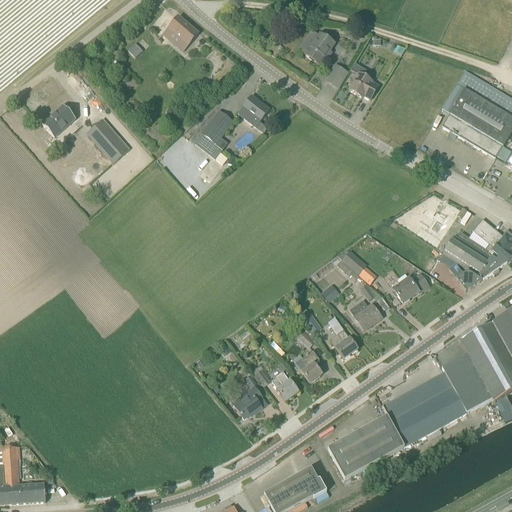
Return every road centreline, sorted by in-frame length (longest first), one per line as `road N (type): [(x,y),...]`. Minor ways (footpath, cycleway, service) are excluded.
road 1 (secondary): [(111,511),(212,481),(511,281)]
road 2 (unclassified): [(511,229),(331,122),(201,16)]
road 3 (residential): [(201,16),(223,5),(303,12),(511,77)]
road 4 (unknown): [(3,108),(140,0)]
